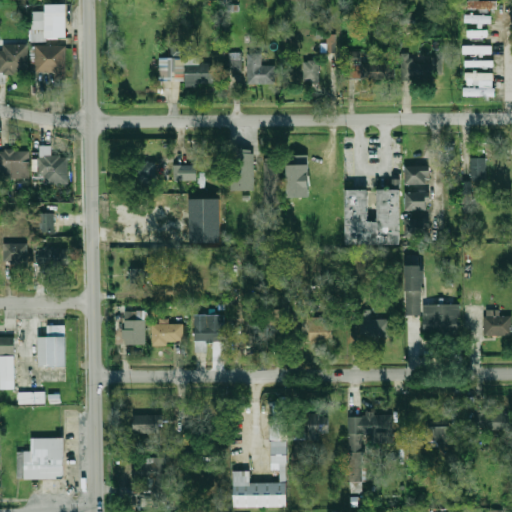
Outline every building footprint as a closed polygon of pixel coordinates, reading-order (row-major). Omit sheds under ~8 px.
[(498,0),(463,0),(463,9),(498,9),(498,0)] [(31,11),(31,42),(48,42),(48,11),(31,11)] [(492,14),(465,14),(465,23),(492,23),(492,14)] [(336,52),(336,34),(325,34),(325,52),(336,52)] [(0,74),(27,74),(27,44),(0,44),(0,74)] [(34,72),(66,72),(66,46),(34,46),(34,72)] [(492,55),(492,46),(463,46),(463,55),(492,55)] [(242,72),(242,52),(229,52),(229,72),(242,72)] [(248,54),(248,83),(275,83),(275,66),(262,66),(262,54),(248,54)] [(360,63),(360,54),(346,54),(346,80),(395,80),(395,63),(360,63)] [(200,57),(160,57),(160,82),(213,83),(214,64),(200,63),(200,57)] [(443,80),(443,59),(402,59),(402,80),(443,80)] [(320,82),(320,61),(303,61),(303,82),(320,82)] [(466,72),(466,80),(495,80),(495,72),(466,72)] [(495,87),(464,87),(464,97),(495,97),(495,87)] [(17,167),(31,167),(31,149),(0,149),(0,178),(17,178),(17,167)] [(231,190),(254,190),(254,151),(231,151),(231,190)] [(309,197),(308,155),(287,155),(288,197),(309,197)] [(45,184),(68,184),(68,156),(39,156),(39,176),(45,176),(45,184)] [(303,180),(326,180),(326,162),(316,161),(316,157),(303,157),(303,180)] [(486,157),(471,157),(471,179),(486,179),(486,157)] [(264,158),(264,204),(283,204),(283,158),(264,158)] [(157,162),(133,162),(133,186),(157,186),(157,162)] [(174,165),(174,183),(198,183),(198,165),(174,165)] [(405,184),(429,184),(429,166),(405,166),(405,184)] [(346,189),(346,244),(401,244),(400,189),(378,189),(378,221),(369,221),(368,189),(346,189)] [(405,210),(427,210),(427,192),(405,192),(405,210)] [(220,198),(189,198),(189,242),(220,242),(220,198)] [(36,213),(36,232),(55,232),(55,224),(61,224),(61,213),(36,213)] [(429,218),(406,218),(406,237),(429,237),(429,218)] [(3,244),(3,264),(28,264),(28,244),(3,244)] [(69,249),(41,249),(41,268),(48,268),(48,280),(69,280),(69,249)] [(406,315),(424,316),(424,334),(460,334),(460,304),(424,304),(424,265),(406,265),(406,315)] [(133,286),(145,283),(141,268),(129,271),(133,286)] [(466,304),(484,304),(484,288),(466,288),(466,304)] [(351,293),(350,306),(361,307),(362,294),(351,293)] [(281,333),(282,309),(270,308),(269,333),(281,333)] [(389,337),(389,318),(370,319),(370,309),(360,309),(360,338),(389,337)] [(484,335),(511,335),(511,315),(498,315),(499,309),(484,309),(484,335)] [(146,343),(145,310),(123,311),(123,344),(146,343)] [(223,314),(194,314),(194,351),(206,351),(206,342),(224,341),(223,314)] [(323,323),(322,315),(308,316),(309,340),(332,339),(331,323),(323,323)] [(152,345),(167,345),(168,341),(183,341),(183,323),(168,323),(168,320),(152,320),(152,345)] [(65,324),(47,325),(47,336),(38,336),(38,366),(65,365),(65,324)] [(0,353),(14,353),(14,336),(0,336),(0,353)] [(0,355),(0,389),(14,389),(14,355),(0,355)] [(18,403),(45,403),(44,391),(18,391),(18,403)] [(233,507),(287,506),(286,402),(273,402),(273,422),(270,422),(271,469),(279,469),(279,482),(249,482),(249,470),(232,471),(233,507)] [(474,413),(474,429),(511,428),(511,413),(504,413),(504,407),(488,408),(488,412),(474,413)] [(349,481),(366,481),(365,451),(361,451),(361,434),(372,434),(373,443),(393,442),(392,414),(373,414),(373,411),(365,411),(365,416),(348,416),(349,481)] [(328,432),(327,413),(307,414),(308,439),(317,439),(317,432),(328,432)] [(160,432),(160,414),(133,414),(133,432),(160,432)] [(426,446),(450,446),(450,420),(425,420),(426,446)] [(17,451),(32,451),(32,438),(64,438),(65,477),(18,478),(17,451)] [(132,458),(133,487),(155,486),(156,501),(168,500),(166,457),(132,458)]
